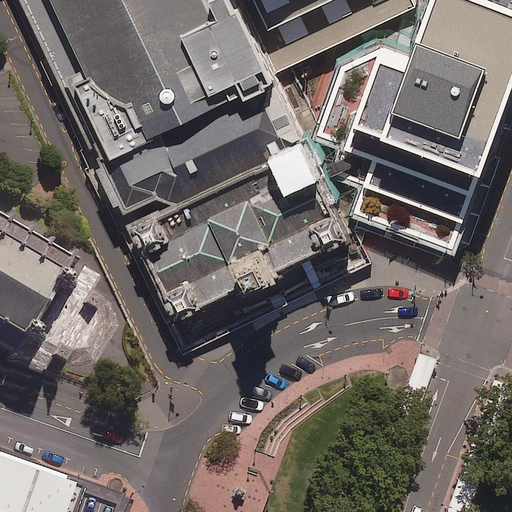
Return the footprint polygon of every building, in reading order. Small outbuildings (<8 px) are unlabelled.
[(155,288),(172,324),(177,322),(197,312),(201,310),(245,290),(249,288),(279,274),(321,254),(352,240),(334,202),(318,167),(304,138),(273,73),(252,26),(244,8),(240,0),(27,0),(53,53),(90,129),(102,153),(94,156),(123,220),(137,250),(155,288)] [(240,0),(244,8),(252,26),(307,0),(240,0)] [(366,216),(461,248),(467,231),(476,205),(485,177),(492,160),(511,100),(511,16),(470,0),(410,0),(400,27),(391,52),(366,44),(341,125),(332,153),(380,172),(371,199),(366,216)] [(511,0),(470,0),(511,16),(511,0)] [(0,332),(6,336),(15,341),(20,331),(22,329),(57,268),(58,265),(62,258),(43,247),(39,245),(19,234),(0,222),(0,332)] [(435,360),(418,354),(402,398),(420,404),(435,360)] [(84,484),(0,453),(0,511),(119,511),(124,499),(84,484)]
